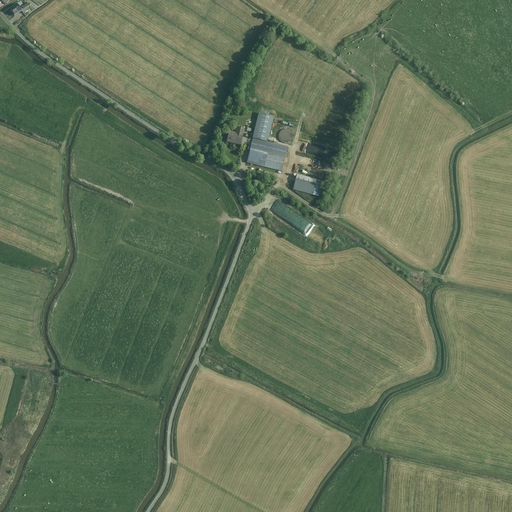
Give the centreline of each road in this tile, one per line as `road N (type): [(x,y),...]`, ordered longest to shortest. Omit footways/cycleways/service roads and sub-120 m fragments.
road 1 (track): [(239,191),(248,225),(174,406),(168,474),(147,511)]
road 2 (unclassified): [(0,12),(77,80),(232,175),(239,191)]
